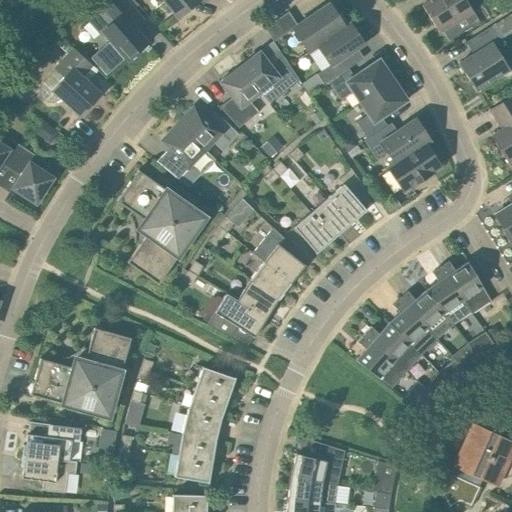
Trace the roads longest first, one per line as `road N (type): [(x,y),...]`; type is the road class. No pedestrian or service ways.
road 1 (residential): [(459,209),(353,289),(317,332),(273,426),(258,511)]
road 2 (residential): [(48,231),(136,105),(198,45),(262,0)]
road 3 (residential): [(366,0),(440,98),(467,165),(459,209)]
